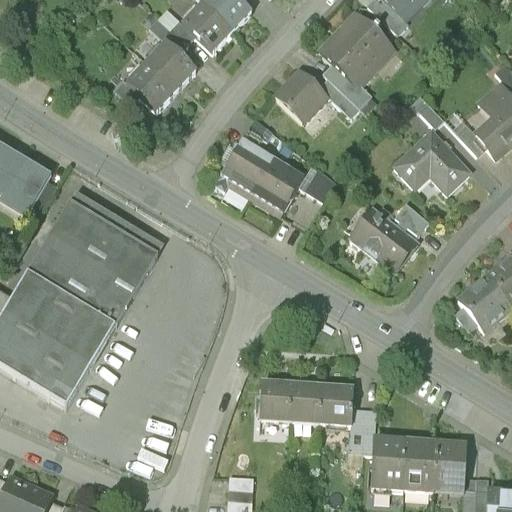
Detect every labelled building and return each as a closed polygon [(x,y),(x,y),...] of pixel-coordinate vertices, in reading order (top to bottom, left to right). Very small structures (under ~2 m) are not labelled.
[(231,0),(210,0),(201,10),(234,41),(253,20),(235,3),(231,0)] [(374,0),(377,2),(406,29),(432,0),(374,0)] [(406,29),(377,2),(367,12),(396,39),(406,29)] [(182,31),(196,44),(215,62),(234,41),(201,10),(182,31)] [(149,35),(165,50),(167,47),(180,60),(196,44),(182,31),(166,16),(149,35)] [(355,17),(317,57),(332,71),(359,97),(363,93),(397,56),(355,17)] [(165,50),(147,68),(180,98),(199,77),(180,60),(167,47),(165,50)] [(125,92),(157,122),(180,98),(147,68),(125,92)] [(328,86),(319,94),(330,105),(351,125),(372,103),(363,93),(359,97),(332,71),(323,81),(328,86)] [(501,89),(511,101),(511,79),(504,71),(493,80),(501,89)] [(298,75),(273,102),(305,132),(330,105),(319,94),(298,75)] [(491,128),(474,143),(486,157),(496,169),(511,154),(511,101),(501,89),(476,111),(491,128)] [(413,114),(435,137),(444,129),(422,106),(413,114)] [(255,126),(221,184),(253,203),(274,166),(283,148),(255,126)] [(478,164),(486,157),(474,143),(462,129),(453,137),(478,164)] [(431,136),(392,174),(416,199),(430,185),(448,204),(473,180),(431,136)] [(57,186),(0,151),(0,208),(32,227),(57,186)] [(305,184),(274,166),(253,203),(283,221),(305,184)] [(428,229),(405,210),(396,225),(418,243),(428,229)] [(31,283),(118,335),(160,264),(72,213),(31,283)] [(373,215),(349,248),(396,283),(421,251),(373,215)] [(511,258),(487,280),(511,310),(511,258)] [(511,310),(487,280),(457,306),(486,340),(511,317),(511,310)] [(31,283),(0,335),(0,374),(70,416),(118,335),(31,283)] [(292,432),(295,392),(263,390),(260,430),(292,432)] [(324,435),(327,395),(295,392),(292,432),(324,435)] [(354,418),(355,397),(327,395),(324,435),(352,437),(354,418)] [(375,461),(375,447),(377,419),(354,418),(352,437),(351,460),(375,461)] [(407,502),(409,449),(375,447),(375,461),(373,501),(407,502)] [(437,503),(439,450),(409,449),(407,502),(437,503)] [(467,486),(469,451),(439,450),(437,503),(463,504),(467,504),(467,486)] [(227,511),(250,511),(252,486),(229,484),(227,511)] [(26,511),(34,494),(10,485),(8,490),(0,509),(0,511),(26,511)] [(0,509),(8,490),(0,486),(0,509)] [(489,487),(467,486),(467,504),(463,504),(462,511),(488,511),(489,498),(489,487)] [(56,504),(34,494),(26,511),(52,511),(53,510),(56,504)] [(511,511),(511,499),(489,498),(488,511),(511,511)]
